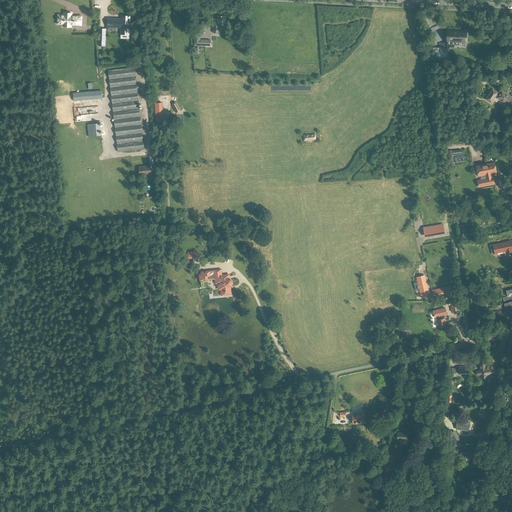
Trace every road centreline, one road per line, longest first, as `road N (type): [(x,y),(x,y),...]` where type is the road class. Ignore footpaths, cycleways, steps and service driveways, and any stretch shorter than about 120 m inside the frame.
road 1 (track): [(283,384),(0,446)]
road 2 (residential): [(283,384),(511,333)]
